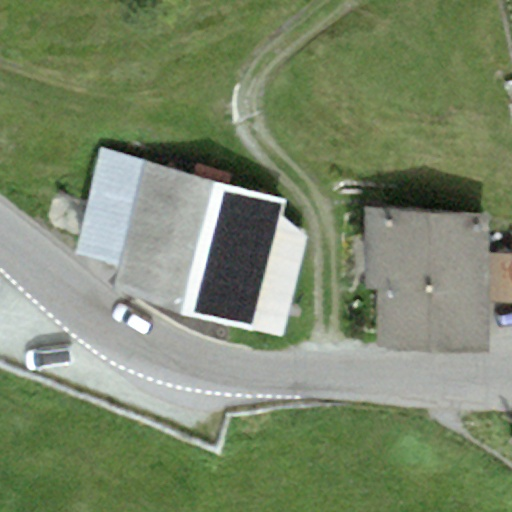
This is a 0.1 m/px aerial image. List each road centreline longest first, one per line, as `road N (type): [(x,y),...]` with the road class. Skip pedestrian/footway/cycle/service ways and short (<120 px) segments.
road 1 (tertiary): [(511,362),(264,370),(151,348),(72,298),(0,234)]
road 2 (track): [(324,370),(321,232),(303,187),(265,151),(242,101),(255,72),(337,0)]
